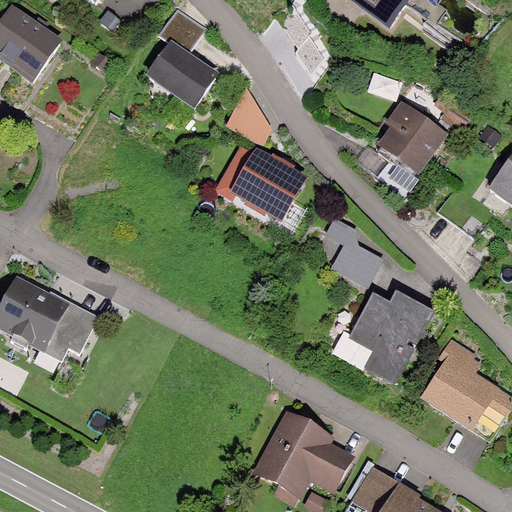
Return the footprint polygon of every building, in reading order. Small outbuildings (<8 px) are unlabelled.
[(79,0),(90,9),(97,0),(79,0)] [(339,0),(385,33),(409,0),(339,0)] [(0,69),(32,92),(64,48),(8,7),(0,17),(0,69)] [(196,113),(218,77),(168,47),(147,83),(196,113)] [(242,107),(227,134),(266,155),(280,128),(242,107)] [(365,153),(353,168),(398,202),(443,142),(397,107),(379,131),(386,136),(370,157),(365,153)] [(254,156),(227,199),(279,230),(305,187),(254,156)] [(511,158),(485,197),(511,215),(511,158)] [(352,234),(331,224),(323,241),(340,249),(327,276),(365,295),(380,263),(353,250),(352,234)] [(12,282),(0,305),(0,337),(59,366),(64,355),(77,362),(96,323),(12,282)] [(386,310),(368,301),(348,339),(342,335),(330,359),(396,392),(432,320),(391,300),(386,310)] [(442,369),(418,406),(467,437),(498,390),(474,375),(480,365),(449,346),(436,365),(442,369)] [(331,443),(283,417),(250,478),(297,503),(307,484),(329,496),(348,460),(328,449),(331,443)] [(437,511),(396,486),(380,511),(437,511)] [(330,511),(335,504),(316,493),(304,511),(330,511)]
